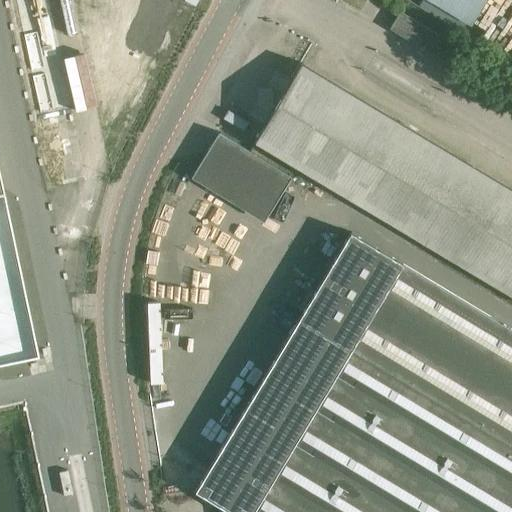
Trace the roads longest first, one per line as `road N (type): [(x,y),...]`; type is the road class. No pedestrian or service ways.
road 1 (unknown): [(135,490),(288,250),(311,230),(335,230),(360,243),(511,335)]
road 2 (unclassified): [(138,511),(113,343),(119,240),(140,176),(232,0)]
road 3 (unknown): [(297,0),(511,118)]
road 4 (unknown): [(43,208),(8,0)]
road 5 (unknown): [(38,360),(63,511)]
